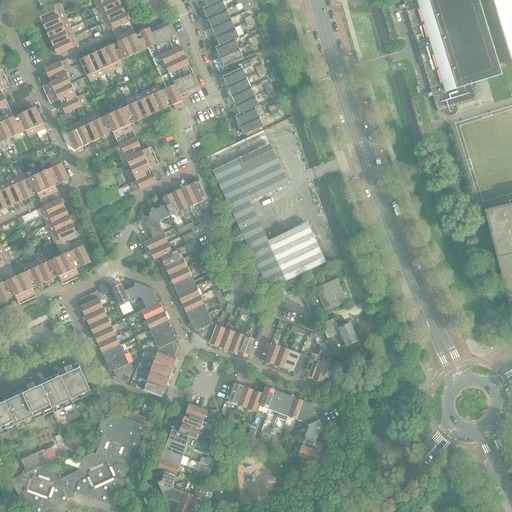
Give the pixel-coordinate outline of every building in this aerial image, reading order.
[(100,15),(122,5),(119,0),(111,0),(96,7),(100,15)] [(226,9),(222,1),(222,0),(207,7),(207,6),(203,8),(207,18),(226,9)] [(502,75),(479,0),(402,0),(437,112),(440,111),(443,114),(445,116),(447,116),(450,116),(452,116),(454,114),(456,113),(457,111),(457,108),(457,106),(477,100),(472,84),(487,80),(502,75)] [(511,0),(493,0),(511,60),(511,0)] [(42,22),(63,12),(59,3),(38,13),(42,22)] [(104,23),(126,13),(122,5),(100,15),(104,23)] [(230,19),(226,9),(207,18),(211,27),(230,19)] [(45,30),(67,20),(63,12),(42,22),(45,30)] [(112,30),(130,22),(126,13),(104,23),(108,32),(112,30)] [(234,28),(230,19),(211,27),(216,37),(234,28)] [(49,38),(71,28),(67,20),(45,30),(49,38)] [(181,47),(177,38),(170,21),(150,30),(157,47),(162,56),(181,47)] [(170,74),(166,65),(162,56),(157,47),(150,30),(146,23),(137,27),(142,38),(138,40),(133,29),(124,33),(134,55),(147,49),(165,89),(175,84),(174,82),(170,74)] [(53,46),(75,37),(71,28),(49,38),(53,46)] [(239,38),(234,28),(216,37),(220,45),(235,39),(235,40),(239,38)] [(134,55),(124,33),(116,37),(121,48),(116,50),(114,44),(105,48),(114,70),(123,66),(121,60),(134,55)] [(57,55),(78,45),(75,37),(53,46),(57,55)] [(239,49),(235,40),(235,39),(220,45),(215,47),(220,57),(239,49)] [(185,56),(181,47),(162,56),(166,65),(185,56)] [(114,70),(105,48),(97,52),(107,74),(114,70)] [(243,58),(239,49),(220,57),(224,67),(243,58)] [(107,74),(97,52),(88,56),(98,78),(107,74)] [(98,78),(88,56),(80,60),(90,81),(98,78)] [(190,65),(185,56),(166,65),(170,74),(190,65)] [(71,84),(67,76),(65,71),(71,69),(66,59),(45,69),(49,78),(55,76),(57,80),(45,85),(49,94),(71,84)] [(201,90),(194,76),(190,65),(170,74),(174,82),(175,84),(181,98),(201,90)] [(246,77),(242,68),(223,77),(227,86),(246,77)] [(250,87),(246,77),(227,86),(231,96),(250,87)] [(87,104),(83,95),(77,97),(71,84),(49,94),(53,103),(65,98),(67,102),(61,105),(65,114),(68,113),(87,104)] [(185,106),(181,98),(175,84),(165,89),(161,91),(159,86),(150,89),(160,111),(169,107),(166,101),(170,99),(176,111),(185,106)] [(254,96),(250,87),(231,96),(235,105),(254,96)] [(160,111),(150,89),(142,93),(152,115),(160,111)] [(152,115),(142,93),(134,97),(143,119),(152,115)] [(259,106),(254,96),(235,105),(240,114),(254,108),(259,106)] [(133,130),(128,119),(132,117),(135,123),(143,119),(134,97),(125,101),(127,106),(114,112),(124,134),(133,130)] [(45,129),(35,107),(27,111),(37,133),(45,129)] [(258,117),(254,108),(240,114),(235,116),(240,125),(258,117)] [(37,133),(27,111),(18,115),(21,121),(16,123),(11,112),(2,116),(13,137),(25,132),(28,137),(37,133)] [(124,134),(114,112),(101,118),(99,113),(90,117),(100,139),(109,135),(106,129),(110,127),(116,138),(124,134)] [(0,142),(13,137),(2,116),(0,116),(0,149),(2,149),(0,145),(0,142)] [(100,139),(90,117),(82,120),(92,142),(100,139)] [(263,127),(258,117),(240,125),(244,135),(263,127)] [(92,142),(82,120),(74,124),(84,146),(92,142)] [(84,146),(74,124),(65,128),(72,144),(75,150),(84,146)] [(152,157),(148,148),(137,154),(135,149),(140,146),(136,137),(114,147),(119,156),(124,154),(130,167),(152,157)] [(288,139),(267,149),(281,180),(290,198),(278,204),(285,217),(288,216),(311,265),(332,255),(300,187),(297,180),(305,176),(288,139)] [(40,160),(36,153),(31,155),(35,163),(40,160)] [(157,182),(152,173),(147,175),(145,171),(156,166),(152,157),(130,167),(136,180),(131,183),(135,192),(157,182)] [(58,191),(52,180),(57,178),(60,184),(69,180),(59,158),(49,162),(52,168),(39,174),(49,195),(58,191)] [(242,159),(228,166),(233,177),(247,170),(242,159)] [(228,166),(215,172),(220,183),(227,180),(233,177),(228,166)] [(233,177),(227,180),(231,189),(251,180),(247,170),(233,177)] [(49,195),(39,174),(26,180),(23,174),(15,178),(24,200),(33,196),(31,190),(35,188),(40,199),(49,195)] [(24,200),(15,178),(6,182),(16,204),(24,200)] [(208,199),(200,182),(200,180),(190,185),(198,203),(208,199)] [(251,180),(231,189),(235,198),(255,189),(251,180)] [(16,204),(6,182),(0,185),(0,190),(8,208),(16,204)] [(198,203),(190,185),(180,189),(189,207),(198,203)] [(189,207),(180,189),(171,193),(180,211),(189,207)] [(255,189),(235,198),(240,207),(260,198),(255,189)] [(180,211),(171,193),(162,198),(165,206),(166,205),(171,216),(180,211)] [(43,217),(65,207),(61,198),(39,209),(43,217)] [(260,198),(240,207),(244,217),(264,207),(260,198)] [(511,203),(484,210),(485,212),(486,212),(489,222),(488,222),(488,223),(489,223),(492,233),(491,234),(491,235),(492,235),(495,245),(494,245),(494,246),(495,246),(498,256),(497,257),(497,258),(498,258),(501,268),(500,268),(500,270),(501,269),(504,280),(503,280),(503,281),(504,281),(507,291),(506,291),(506,293),(507,292),(510,302),(511,301),(511,203)] [(171,216),(166,205),(165,206),(157,209),(152,208),(148,218),(161,222),(161,220),(171,216)] [(47,226),(69,216),(65,207),(43,217),(47,226)] [(264,207),(244,217),(248,226),(268,217),(264,207)] [(207,222),(209,211),(204,210),(202,218),(198,220),(200,225),(207,222)] [(51,234),(73,224),(69,216),(47,226),(51,234)] [(268,217),(248,226),(253,235),(273,226),(268,217)] [(164,233),(160,225),(161,222),(148,218),(145,228),(149,229),(153,238),(164,233)] [(78,236),(76,232),(73,224),(51,234),(61,256),(74,250),(71,245),(70,242),(77,238),(78,236)] [(31,232),(27,225),(22,227),(25,234),(31,232)] [(188,230),(186,225),(177,230),(179,234),(188,230)] [(273,226),(253,235),(257,244),(277,235),(273,226)] [(197,240),(193,232),(182,237),(186,245),(193,242),(197,240)] [(168,243),(164,233),(153,238),(145,241),(150,251),(168,243)] [(277,235),(257,244),(261,254),(281,244),(277,235)] [(90,262),(80,241),(71,245),(74,250),(61,256),(60,257),(70,278),(79,274),(74,263),(78,261),(81,266),(90,262)] [(172,253),(172,252),(168,243),(150,251),(154,261),(161,258),(172,253)] [(281,244),(261,254),(265,263),(285,254),(281,244)] [(183,259),(179,248),(172,252),(172,253),(161,258),(165,267),(183,259)] [(16,277),(10,263),(6,254),(0,256),(0,275),(1,277),(3,282),(16,277)] [(285,254),(265,263),(270,272),(290,263),(285,254)] [(70,278),(60,257),(47,262),(45,257),(36,261),(46,282),(55,278),(52,273),(56,271),(61,282),(70,278)] [(187,268),(183,259),(165,267),(169,276),(187,268)] [(46,282),(36,261),(27,265),(30,270),(17,276),(26,298),(35,294),(30,283),(35,281),(37,286),(46,282)] [(290,263),(270,272),(274,281),(294,272),(290,263)] [(191,276),(187,268),(169,276),(173,285),(191,276)] [(17,276),(16,277),(3,282),(1,277),(0,277),(0,298),(2,303),(11,298),(8,293),(13,291),(18,302),(26,298),(17,276)] [(196,286),(194,282),(191,276),(173,285),(177,294),(196,286)] [(110,291),(107,283),(106,282),(106,283),(99,286),(99,285),(98,285),(102,294),(110,291)] [(130,302),(125,291),(121,283),(111,288),(120,306),(130,302)] [(141,299),(145,287),(135,283),(133,287),(125,291),(130,302),(138,298),(141,299)] [(346,301),(339,285),(333,287),(331,283),(317,289),(327,310),(346,301)] [(200,296),(196,286),(177,294),(182,304),(200,296)] [(147,308),(157,303),(153,294),(155,290),(145,287),(141,299),(143,300),(147,308)] [(103,308),(99,298),(102,297),(99,290),(80,299),(79,301),(81,306),(80,306),(85,316),(103,308)] [(317,309),(309,292),(302,295),(310,313),(317,309)] [(204,304),(200,296),(182,304),(186,313),(204,304)] [(164,312),(160,302),(157,303),(147,308),(141,310),(146,320),(164,312)] [(208,314),(204,304),(186,313),(190,322),(208,314)] [(231,314),(234,306),(228,304),(225,311),(231,314)] [(107,317),(103,308),(85,316),(89,326),(107,317)] [(168,321),(164,312),(146,320),(150,329),(168,321)] [(213,324),(208,314),(190,322),(195,332),(198,331),(213,324)] [(111,326),(107,317),(89,326),(93,335),(111,326)] [(132,323),(129,317),(125,318),(126,320),(123,322),(126,326),(132,323)] [(358,341),(350,323),(339,328),(334,318),(321,324),(327,338),(341,332),(347,346),(358,341)] [(173,331),(168,321),(150,329),(154,339),(173,331)] [(210,341),(216,325),(213,324),(198,331),(200,337),(210,341)] [(219,347),(226,329),(216,325),(210,341),(209,344),(219,347)] [(116,336),(111,326),(93,335),(98,344),(116,336)] [(229,351),(236,332),(226,329),(219,347),(229,351)] [(177,340),(173,331),(154,339),(159,349),(174,341),(177,340)] [(238,355),(245,336),(236,332),(229,351),(238,355)] [(120,345),(116,336),(98,344),(102,353),(120,345)] [(248,358),(255,339),(245,336),(238,355),(248,358)] [(177,348),(174,341),(159,349),(158,352),(174,357),(177,348)] [(274,365),(281,347),(271,343),(264,362),(274,365)] [(124,354),(120,345),(102,353),(106,362),(124,354)] [(284,369),(291,350),(281,347),(274,365),(284,369)] [(293,373),(300,354),(291,350),(284,369),(293,373)] [(177,358),(174,357),(158,352),(154,361),(173,368),(177,358)] [(130,368),(124,354),(106,362),(111,372),(113,371),(116,378),(128,383),(134,369),(130,368)] [(303,376),(310,357),(300,354),(293,373),(303,376)] [(313,380),(319,361),(310,357),(303,376),(313,380)] [(169,378),(173,368),(154,361),(150,371),(169,378)] [(325,377),(327,370),(329,365),(319,361),(313,380),(322,383),(325,377)] [(92,394),(83,375),(77,362),(64,368),(65,371),(60,373),(73,402),(92,394)] [(166,388),(169,378),(150,371),(147,381),(166,388)] [(73,402),(60,373),(59,373),(41,381),(40,379),(27,385),(21,387),(22,390),(3,398),(17,429),(17,430),(36,422),(36,420),(53,412),(54,414),(74,404),(73,402)] [(162,398),(166,388),(147,381),(143,391),(162,398)] [(237,405),(244,386),(234,383),(227,402),(237,405)] [(247,409),(254,390),(244,386),(237,405),(247,409)] [(269,410),(276,390),(265,387),(263,393),(259,406),(269,410)] [(259,406),(263,393),(254,390),(247,409),(257,413),(259,406)] [(278,413),(286,394),(276,390),(269,410),(278,413)] [(288,417),(295,398),(286,394),(278,413),(276,417),(286,421),(288,417)] [(0,436),(17,429),(3,398),(2,396),(0,397),(0,436)] [(302,409),(305,401),(295,398),(288,417),(297,420),(302,409)] [(204,420),(208,410),(189,403),(186,413),(204,420)] [(319,420),(315,410),(311,412),(302,409),(297,420),(307,424),(307,425),(319,420)] [(119,497),(130,467),(127,465),(128,462),(131,463),(136,449),(137,449),(146,425),(145,425),(147,418),(127,410),(125,418),(105,411),(99,427),(96,434),(102,436),(95,454),(93,453),(83,457),(78,471),(58,480),(44,449),(21,460),(27,473),(25,477),(21,475),(11,480),(24,509),(34,505),(37,511),(44,511),(68,501),(66,498),(69,496),(70,493),(74,495),(75,492),(105,503),(109,493),(119,497)] [(201,430),(204,420),(186,413),(182,423),(201,430)] [(319,432),(324,430),(319,420),(307,425),(308,428),(305,437),(316,440),(319,432)] [(197,440),(201,430),(182,423),(179,432),(178,432),(190,437),(190,438),(197,440)] [(187,446),(190,438),(190,437),(178,432),(179,432),(172,429),(168,439),(187,446)] [(268,443),(271,435),(263,432),(260,440),(268,443)] [(277,446),(280,438),(273,436),(270,444),(277,446)] [(320,453),(324,443),(316,440),(305,437),(301,446),(320,453)] [(183,455),(187,446),(168,439),(165,448),(183,455)] [(316,464),(320,453),(301,446),(298,457),(316,464)] [(180,466),(183,455),(165,448),(161,458),(180,466)] [(213,467),(216,459),(208,456),(205,464),(213,467)] [(176,476),(180,466),(161,458),(157,469),(165,472),(176,476)] [(209,477),(212,469),(204,466),(201,474),(209,477)] [(173,485),(176,476),(165,472),(162,480),(157,482),(162,492),(174,487),(173,485)] [(206,484),(193,479),(191,483),(205,488),(206,484)] [(179,503),(183,492),(175,489),(174,487),(162,492),(166,502),(171,500),(179,503)] [(179,511),(187,511),(193,496),(183,492),(179,503),(176,511),(179,511)] [(198,511),(203,500),(193,496),(187,511),(198,511)]
